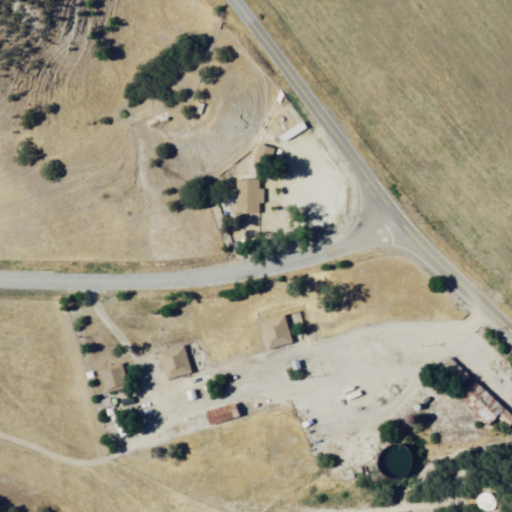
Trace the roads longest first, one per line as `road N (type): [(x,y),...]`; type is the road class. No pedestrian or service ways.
road 1 (secondary): [(0,280),(274,277),(324,265),(405,227)]
road 2 (primary): [(417,241),(227,0)]
road 3 (track): [(0,440),(93,464),(181,413)]
road 4 (primary): [(511,334),(417,241)]
